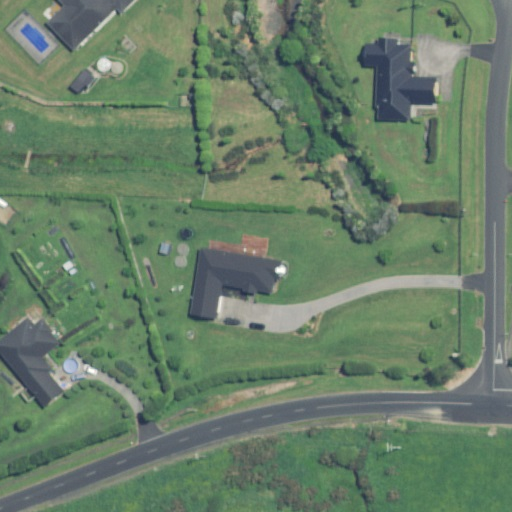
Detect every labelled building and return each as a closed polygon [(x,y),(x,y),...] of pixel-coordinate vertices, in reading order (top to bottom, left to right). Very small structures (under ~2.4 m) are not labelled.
[(57,0),(63,6),(46,23),(74,50),(117,7),(121,11),(131,0),(57,0)] [(396,39),(377,39),(377,45),(365,45),(365,67),(377,67),(376,121),(411,122),(411,103),(433,104),(433,77),(408,76),(409,45),(396,45),(396,39)] [(174,257),(176,244),(165,242),(163,256),(174,257)] [(276,261),(200,248),(189,315),(215,319),(221,285),(271,293),(276,261)] [(24,320),(0,339),(0,354),(42,406),(62,390),(47,372),(50,369),(40,357),(58,343),(41,323),(33,331),(24,320)]
